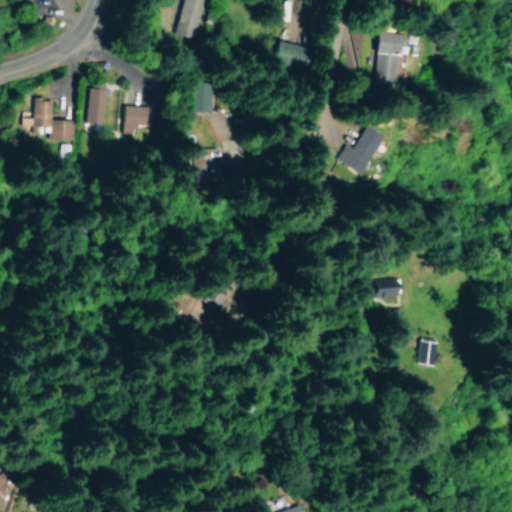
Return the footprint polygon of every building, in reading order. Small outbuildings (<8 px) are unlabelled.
[(177,0),(173,34),(195,37),(200,0),(177,0)] [(384,32),(362,31),(359,92),(381,93),(384,32)] [(263,60),(288,65),(292,44),(268,39),(263,60)] [(100,82),(83,81),(81,121),(98,121),(100,82)] [(207,115),(208,90),(187,89),(186,115),(207,115)] [(71,138),(71,118),(47,118),(47,97),(28,97),(27,115),(15,115),(15,124),(27,124),(27,131),(45,131),(45,138),(71,138)] [(336,142),(328,160),(354,172),(372,132),(355,125),(345,146),(336,142)] [(185,153),(187,180),(217,178),(216,161),(204,161),(203,152),(185,153)] [(396,292),(393,275),(366,280),(369,297),(396,292)] [(426,363),(427,340),(410,339),(409,362),(426,363)] [(292,511),(290,502),(255,511),(292,511)]
